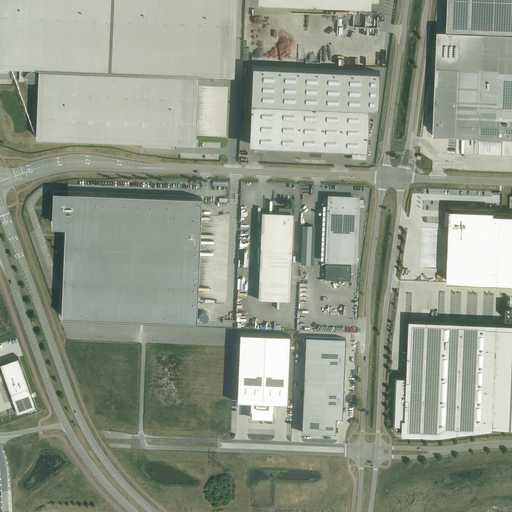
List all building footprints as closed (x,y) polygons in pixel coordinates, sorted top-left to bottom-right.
[(237,0),(0,0),(0,66),(38,68),(36,137),(196,143),(199,74),(234,75),(237,0)] [(511,0),(447,0),(447,30),(511,32),(511,0)] [(433,126),(432,135),(434,135),(446,135),(446,136),(447,136),(447,133),(456,133),(456,134),(479,134),(502,135),(511,135),(511,32),(447,30),(443,30),(437,29),(437,35),(435,75),(434,75),(433,80),(435,80),(434,108),(434,115),(436,115),(435,126),(433,126)] [(367,158),(369,108),(378,109),(380,72),(253,66),(251,103),(251,118),(256,118),(255,145),(352,149),(352,158),(367,158)] [(56,197),(56,199),(56,213),(67,214),(67,217),(65,217),(61,316),(197,321),(202,197),(66,191),(63,193),(56,193),(56,197)] [(322,203),(322,205),(328,206),(326,261),(356,262),(359,207),(365,207),(365,204),(364,204),(364,199),(356,199),(356,198),(331,197),(331,198),(323,197),(323,203),(322,203)] [(259,284),(291,285),(294,208),(279,207),(279,215),(262,214),(259,284)] [(445,208),(445,223),(449,224),(446,281),(511,283),(511,254),(511,213),(494,213),(494,210),(445,208)] [(326,264),(325,280),(350,281),(351,265),(326,264)] [(404,276),(403,293),(431,294),(431,277),(404,276)] [(397,424),(396,430),(405,431),(405,433),(402,433),(402,434),(419,435),(428,435),(436,435),(444,435),(452,434),(460,433),(468,431),(476,430),(484,429),(493,429),(493,427),(511,427),(511,323),(409,319),(407,377),(404,377),(404,389),(406,389),(406,401),(398,400),(397,424)] [(240,333),(237,401),(251,402),(251,410),(252,410),(251,417),(273,418),(273,411),(274,411),(274,403),(288,403),(291,335),(240,333)] [(306,336),(302,432),(316,432),(316,433),(328,434),(328,433),(336,433),(336,418),(343,418),(343,404),(345,404),(345,392),(344,392),(345,364),(346,364),(347,352),(345,352),(346,338),(306,336)] [(18,357),(0,363),(0,364),(13,400),(14,400),(16,403),(14,404),(17,413),(36,407),(18,357)]
